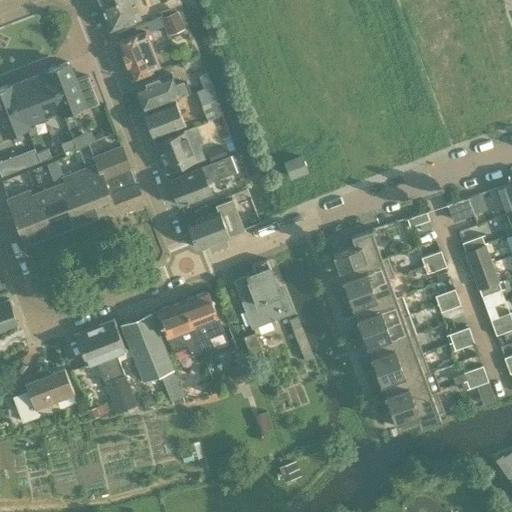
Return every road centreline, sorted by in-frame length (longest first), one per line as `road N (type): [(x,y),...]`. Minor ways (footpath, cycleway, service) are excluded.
road 1 (residential): [(183,271),(73,0)]
road 2 (residential): [(183,271),(39,324),(0,220)]
road 3 (residential): [(183,271),(427,181)]
road 4 (residential): [(500,384),(427,181)]
